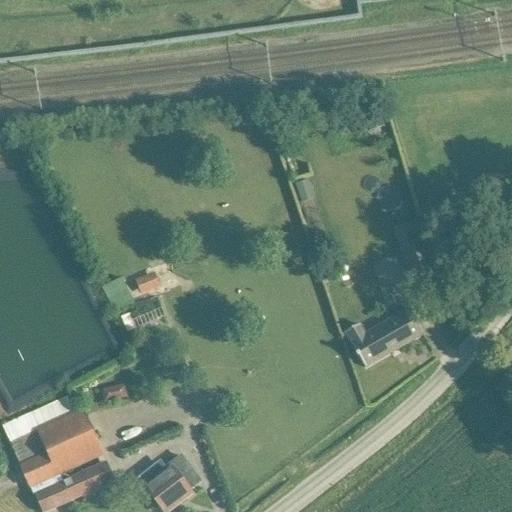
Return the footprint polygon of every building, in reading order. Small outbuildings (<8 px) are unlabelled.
[(427,245),(401,253),(414,292),(439,284),(427,245)] [(127,321),(140,315),(122,277),(109,283),(127,321)] [(366,336),(360,325),(346,333),(366,367),(423,335),(409,311),(366,336)] [(131,390),(110,395),(113,408),(134,404),(131,390)] [(103,456),(93,434),(75,394),(3,428),(30,489),(103,456)] [(157,510),(160,508),(163,511),(170,511),(193,495),(190,491),(201,483),(181,456),(159,473),(162,476),(144,489),(150,496),(146,499),(148,503),(152,510),(157,510)] [(62,484),(70,502),(114,483),(106,464),(62,484)]
